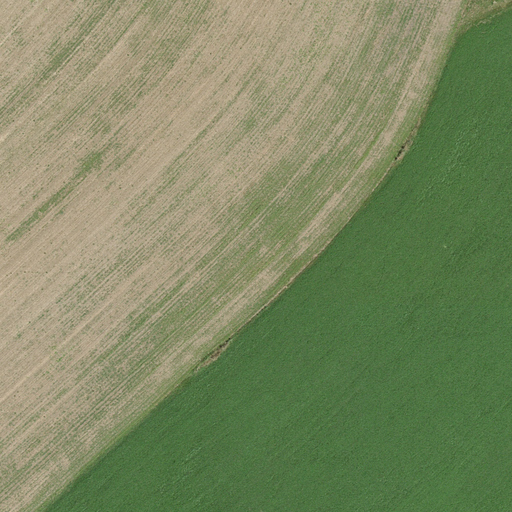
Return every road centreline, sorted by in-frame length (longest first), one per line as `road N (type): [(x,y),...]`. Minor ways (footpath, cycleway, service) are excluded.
road 1 (motorway): [(162,511),(476,0)]
road 2 (motorway): [(329,0),(15,511)]
